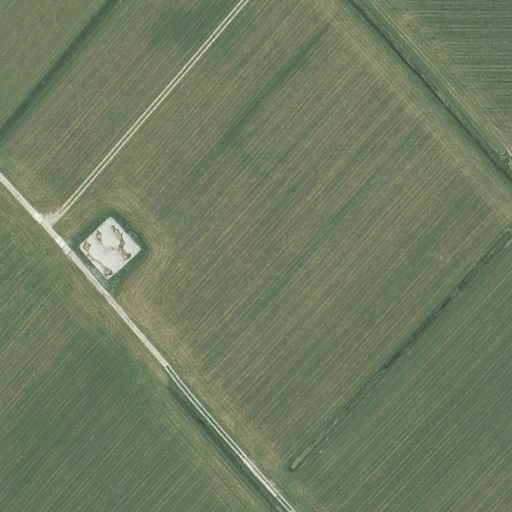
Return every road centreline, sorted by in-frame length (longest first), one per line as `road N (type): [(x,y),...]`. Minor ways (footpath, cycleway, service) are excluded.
road 1 (track): [(292,511),(0,176)]
road 2 (track): [(245,0),(46,227)]
